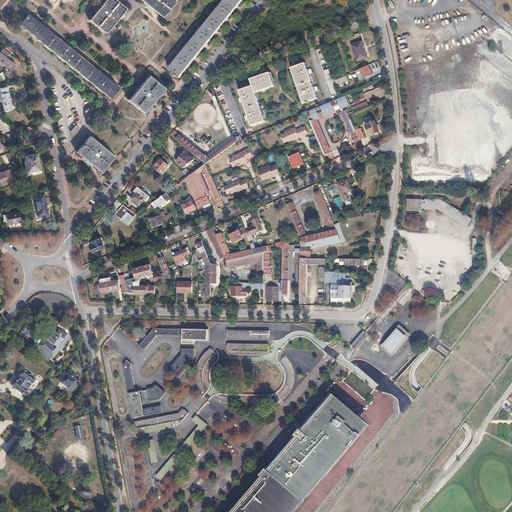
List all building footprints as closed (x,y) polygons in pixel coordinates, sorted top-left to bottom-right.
[(115,0),(104,0),(89,19),(105,33),(115,21),(126,8),(115,0)] [(175,0),(141,0),(149,7),(162,17),(176,1),(175,0)] [(180,55),(169,69),(179,77),(242,0),(224,0),(222,4),(211,17),(201,29),(192,41),(180,55)] [(22,16),(18,20),(21,22),(19,25),(110,98),(118,88),(112,83),(100,73),(86,62),(73,51),(61,40),(48,30),(28,14),(25,18),(22,16)] [(361,41),(351,44),(357,60),(367,56),(364,48),(361,41)] [(0,60),(10,68),(12,66),(15,68),(17,66),(6,57),(9,53),(3,48),(0,51),(0,60)] [(305,62),(292,67),(293,71),(294,70),(298,81),(297,81),(299,88),(300,88),(303,99),(304,102),(317,98),(315,91),(316,91),(314,86),(314,87),(309,73),(310,73),(308,69),(305,62)] [(368,64),(355,70),(355,72),(360,70),(360,72),(359,72),(361,76),(362,76),(363,77),(371,73),(368,64)] [(253,85),(240,90),(242,97),(241,97),(243,101),(244,101),(248,114),(248,115),(249,119),(250,118),(252,125),(266,121),(264,117),(260,107),(261,106),(258,99),(255,92),(262,90),(262,89),(269,87),(275,86),(270,72),(264,74),(264,73),(260,75),(251,78),(253,85)] [(148,75),(128,99),(145,113),(165,88),(148,75)] [(6,86),(0,87),(0,97),(3,111),(11,110),(6,86)] [(339,97),(307,111),(325,154),(330,152),(316,119),(348,105),(344,95),(339,97)] [(353,107),(342,111),(352,136),(357,133),(355,130),(349,114),(355,111),(353,107)] [(375,120),(365,124),(370,134),(374,133),(379,131),(375,120)] [(76,125),(71,131),(74,134),(79,128),(76,125)] [(285,132),(281,134),(284,141),(288,140),(289,141),(306,134),(303,126),(299,128),(299,129),(297,130),(295,126),(284,131),(285,132)] [(360,128),(355,130),(357,133),(357,134),(359,139),(364,137),(360,128)] [(174,129),(170,134),(177,139),(181,134),(174,129)] [(181,134),(177,139),(206,163),(237,141),(234,138),(233,137),(208,155),(206,155),(181,134)] [(90,136),(76,152),(101,172),(114,156),(90,136)] [(206,145),(210,140),(205,136),(201,140),(206,145)] [(211,141),(206,145),(210,149),(215,145),(211,141)] [(233,155),(229,157),(232,165),(236,163),(237,165),(248,160),(247,157),(253,155),(249,147),(232,154),(233,155)] [(184,152),(178,160),(185,167),(195,160),(184,152)] [(299,152),(289,157),(294,167),(304,163),(299,152)] [(26,160),(24,160),(26,172),(39,170),(36,153),(25,155),(26,160)] [(161,158),(154,166),(162,173),(169,165),(167,163),(169,160),(164,156),(161,159),(161,158)] [(187,177),(187,178),(199,207),(206,205),(207,206),(211,204),(198,173),(204,171),(218,203),(222,201),(206,163),(193,173),(187,177)] [(264,169),(259,171),(263,181),(280,173),(276,164),(270,166),(269,165),(263,168),(264,169)] [(9,170),(0,172),(0,185),(12,181),(15,180),(14,173),(11,166),(8,167),(9,170)] [(187,168),(182,171),(187,177),(193,173),(187,168)] [(187,178),(176,186),(177,188),(186,181),(193,199),(186,202),(186,203),(183,205),(186,213),(188,212),(188,214),(193,212),(192,210),(199,207),(187,178)] [(228,185),(224,186),(227,194),(231,192),(232,194),(249,187),(246,179),(242,180),(242,182),(240,183),(238,179),(228,184),(228,185)] [(347,179),(338,183),(347,205),(351,203),(349,199),(350,198),(347,192),(352,190),(347,179)] [(135,198),(134,200),(139,205),(145,199),(147,201),(151,196),(138,186),(135,191),(137,193),(134,197),(135,198)] [(318,187),(313,190),(328,227),(334,225),(318,187)] [(167,192),(152,203),(154,205),(156,208),(167,200),(167,201),(171,198),(167,192)] [(44,193),(33,194),(37,217),(48,215),(44,193)] [(337,210),(345,207),(341,196),(334,199),(337,210)] [(408,198),(408,209),(422,210),(422,207),(426,207),(426,208),(439,208),(444,212),(449,204),(441,199),(426,198),(426,199),(422,199),(422,198),(408,198)] [(291,203),(286,205),(297,229),(299,235),(305,233),(291,203)] [(123,204),(118,211),(125,217),(127,214),(131,217),(134,213),(130,210),(123,204)] [(449,204),(444,212),(466,226),(471,218),(449,204)] [(18,211),(5,214),(7,224),(20,222),(18,211)] [(159,213),(147,218),(151,228),(163,223),(159,213)] [(250,229),(245,231),(250,243),(251,244),(253,249),(255,254),(264,252),(269,251),(271,251),(270,245),(256,248),(250,235),(263,230),(258,218),(257,218),(256,218),(254,219),(253,220),(253,221),(249,223),(251,228),(249,228),(250,229)] [(337,223),(334,225),(336,229),(338,235),(341,241),(344,240),(337,223)] [(212,227),(206,230),(211,241),(213,240),(220,258),(225,256),(215,233),(212,227)] [(240,230),(231,234),(235,243),(241,240),(242,242),(244,241),(242,236),(243,235),(247,244),(250,243),(245,231),(243,227),(239,229),(240,230)] [(301,238),(301,244),(311,241),(338,235),(336,229),(302,237),(301,238)] [(220,231),(215,233),(225,256),(227,261),(255,254),(253,249),(230,254),(220,231)] [(338,235),(311,241),(311,249),(341,242),(341,241),(338,235)] [(93,242),(91,245),(92,247),(91,248),(93,252),(109,246),(106,239),(102,241),(101,238),(94,241),(95,242),(93,242)] [(201,241),(196,243),(202,257),(207,255),(201,241)] [(287,241),(276,243),(278,249),(283,248),(288,247),(288,245),(288,242),(287,241)] [(296,248),(296,258),(300,258),(311,258),(311,249),(311,241),(301,244),(300,248),(296,248)] [(188,246),(172,253),(176,263),(184,260),(185,262),(187,261),(185,256),(191,254),(188,246)] [(255,254),(227,261),(228,266),(236,264),(237,268),(250,265),(251,266),(258,264),(258,271),(264,272),(264,252),(255,254)] [(208,256),(203,259),(206,265),(205,295),(210,295),(211,283),(211,264),(208,256)] [(163,257),(158,259),(165,275),(166,274),(170,273),(169,270),(163,257)] [(300,279),(300,294),(306,294),(306,264),(326,264),(326,258),(311,258),(300,258),(300,264),(300,279)] [(136,277),(125,279),(127,292),(127,293),(134,293),(134,282),(140,280),(140,278),(148,276),(149,279),(151,278),(154,277),(150,265),(134,269),(136,277)] [(325,277),(325,281),(332,282),(331,297),(340,297),(351,298),(352,282),(349,282),(349,273),(339,272),(339,276),(332,275),(332,271),(325,271),(325,277)] [(124,275),(119,276),(120,280),(121,281),(123,289),(122,290),(121,290),(122,293),(127,292),(125,279),(124,275)] [(96,286),(95,288),(95,290),(96,291),(98,292),(99,293),(100,293),(102,293),(120,290),(118,280),(111,281),(111,277),(101,279),(100,281),(100,283),(99,284),(97,285),(96,286)] [(134,293),(134,294),(155,294),(155,286),(150,286),(150,284),(146,284),(146,286),(140,286),(140,280),(134,282),(134,293)] [(178,281),(178,291),(192,292),(192,281),(178,281)] [(267,287),(267,300),(282,300),(282,283),(279,283),(279,287),(275,287),(275,285),(271,285),(271,287),(267,287)] [(230,286),(230,290),(232,290),(232,295),(242,295),(242,296),(247,296),(247,288),(242,287),(242,286),(232,286),(230,286)] [(399,327),(382,346),(391,355),(409,335),(399,327)] [(140,344),(139,345),(143,349),(145,348),(156,334),(183,334),(183,343),(194,343),(194,339),(208,339),(208,329),(154,328),(140,344)] [(44,338),(37,346),(38,347),(51,357),(52,358),(69,337),(62,332),(62,333),(59,330),(49,342),(44,338)] [(38,347),(35,351),(47,361),(51,357),(38,347)] [(170,369),(169,370),(177,377),(179,376),(193,358),(194,349),(183,348),(183,354),(170,369)] [(198,371),(197,375),(198,380),(198,385),(199,388),(200,390),(205,388),(204,386),(203,384),(203,380),(202,377),(203,373),(204,369),(205,366),(208,362),(210,359),(214,356),(216,354),(213,350),(209,352),(206,355),(202,360),(200,363),(199,367),(198,371)] [(127,360),(124,364),(133,417),(162,411),(161,406),(143,409),(142,401),(144,401),(142,390),(134,392),(129,366),(131,363),(127,360)] [(15,380),(11,385),(27,398),(39,384),(23,370),(19,375),(20,375),(15,381),(15,380)] [(63,371),(57,380),(71,391),(73,391),(78,384),(78,383),(76,381),(77,379),(69,372),(67,374),(63,371)] [(154,388),(148,389),(150,399),(160,398),(165,392),(156,385),(154,388)] [(199,392),(198,394),(202,397),(203,395),(207,391),(205,388),(200,390),(199,392)] [(301,439),(295,446),(320,467),(362,418),(331,393),(296,435),(301,439)] [(179,415),(135,423),(136,428),(183,419),(188,413),(184,409),(179,415)] [(240,421),(252,433),(259,426),(246,414),(240,421)] [(362,418),(320,467),(329,474),(370,425),(362,418)] [(200,424),(190,435),(195,439),(204,428),(200,424)] [(61,425),(55,433),(59,436),(65,428),(61,425)] [(81,425),(75,426),(77,438),(83,437),(81,425)] [(148,444),(152,463),(158,462),(155,443),(148,444)] [(295,446),(278,466),(304,487),(320,467),(295,446)] [(201,451),(191,462),(195,466),(205,454),(201,451)] [(161,480),(179,460),(174,456),(157,476),(161,480)] [(282,511),(286,508),(304,487),(278,466),(272,473),(267,469),(262,476),(265,478),(236,511),(282,511)] [(201,477),(192,489),(196,492),(205,481),(201,477)] [(71,481),(68,486),(70,489),(76,492),(79,492),(82,488),(80,485),(75,481),(71,481)] [(304,487),(286,508),(291,511),(296,511),(312,494),(304,487)]
